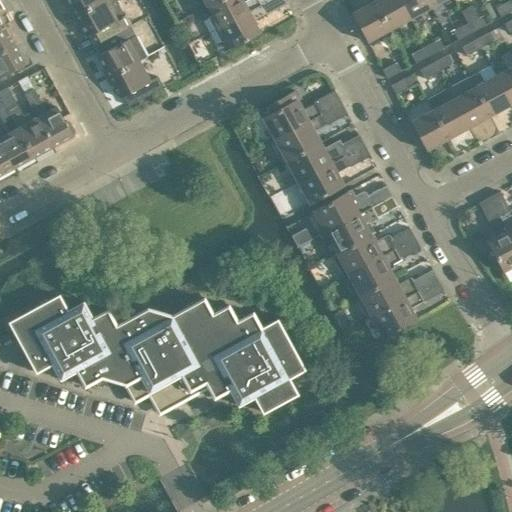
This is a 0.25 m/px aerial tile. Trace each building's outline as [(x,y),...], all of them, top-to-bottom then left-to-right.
[(67,0),(75,13),(98,0),(67,0)] [(117,0),(98,0),(75,13),(86,34),(89,32),(95,42),(129,23),(124,12),(117,0)] [(213,0),(207,4),(218,25),(263,0),(213,0)] [(286,0),(263,0),(218,25),(230,46),(260,30),(260,29),(253,17),(265,11),(266,12),(287,1),(286,0)] [(373,0),(371,0),(352,11),(367,39),(389,27),(373,0)] [(400,0),(373,0),(389,27),(409,16),(400,0)] [(428,0),(400,0),(409,16),(431,4),(428,0)] [(511,1),(511,0),(504,0),(496,5),(500,13),(511,6),(511,1)] [(481,12),(466,20),(471,29),(486,21),(481,12)] [(466,20),(453,28),(458,37),(471,29),(466,20)] [(0,49),(14,42),(4,23),(0,24),(0,49)] [(129,23),(95,42),(100,51),(97,53),(108,74),(138,58),(138,57),(146,52),(135,33),(129,23)] [(489,28),(475,36),(480,45),(494,37),(489,28)] [(439,35),(424,43),(429,52),(444,44),(439,35)] [(475,36),(461,44),(466,52),(480,45),(475,36)] [(14,42),(0,49),(0,74),(25,61),(14,42)] [(424,43),(411,51),(416,60),(429,52),(424,43)] [(511,50),(511,63),(495,73),(511,101),(511,100),(511,46),(511,47),(511,50)] [(447,51),(433,59),(438,68),(452,60),(447,51)] [(138,58),(108,74),(120,95),(123,94),(128,103),(163,84),(157,74),(149,78),(138,58)] [(396,59),(382,66),(387,75),(401,68),(396,59)] [(433,59),(419,67),(424,75),(438,68),(433,59)] [(478,68),(468,73),(474,84),(490,113),(511,101),(495,73),(483,79),(478,68)] [(468,73),(447,84),(453,96),(469,124),(490,113),(474,84),(468,73)] [(405,75),(391,82),(396,91),(409,83),(405,75)] [(7,84),(0,87),(0,92),(5,102),(34,154),(53,144),(32,106),(22,112),(14,97),(7,84)] [(295,84),(257,106),(263,115),(274,137),(341,100),(336,89),(315,101),(316,101),(303,108),(297,96),(301,94),(295,84)] [(447,84),(426,96),(432,107),(448,136),(469,124),(453,96),(447,84)] [(33,86),(24,91),(32,106),(53,144),(72,133),(72,132),(74,131),(74,129),(69,119),(67,118),(65,120),(56,104),(46,110),(33,86)] [(341,100),(274,137),(286,158),(320,139),(314,127),(326,120),(327,122),(347,111),(341,100)] [(34,154),(5,102),(0,104),(0,113),(5,123),(0,125),(0,137),(15,165),(34,154)] [(432,107),(410,119),(426,147),(448,136),(432,107)] [(320,139),(286,158),(297,179),(364,142),(359,132),(338,143),(337,140),(325,147),(320,139)] [(0,172),(15,165),(0,137),(0,172)] [(364,142),(297,179),(309,200),(313,198),(343,182),(337,170),(349,163),(350,164),(370,153),(364,142)] [(317,206),(313,208),(325,229),(392,192),(386,182),(367,192),(366,189),(363,189),(354,193),(351,186),(317,205),(317,206)] [(511,212),(499,189),(489,194),(511,237),(511,212)] [(392,192),(325,229),(336,250),(370,231),(374,229),(368,219),(377,214),(397,203),(392,192)] [(511,237),(489,194),(478,200),(492,225),(493,224),(498,232),(487,238),(487,237),(486,238),(490,247),(503,269),(511,264),(511,237)] [(334,251),(334,252),(344,272),(346,272),(348,271),(414,234),(409,224),(390,234),(389,232),(387,232),(374,239),(370,231),(336,250),(334,251)] [(414,234),(348,271),(359,292),(393,273),(387,262),(399,255),(400,256),(420,245),(414,234)] [(485,237),(478,241),(483,251),(490,247),(486,238),(485,237)] [(359,292),(357,299),(364,312),(370,313),(437,276),(432,266),(413,276),(412,275),(410,274),(397,281),(393,273),(359,292)] [(437,276),(370,313),(382,334),(386,332),(386,333),(417,316),(410,304),(422,297),(423,298),(443,287),(437,276)] [(58,292),(8,319),(35,369),(51,361),(60,376),(76,368),(84,384),(101,375),(124,381),(133,397),(148,389),(157,405),(205,379),(213,395),(229,386),(238,402),(254,394),(262,410),(296,391),(288,375),(304,367),(277,317),(261,326),(252,310),(236,318),(228,303),(212,311),(203,295),(171,313),(147,305),(116,323),(107,307),(91,315),(83,300),(67,308),(58,292)]
